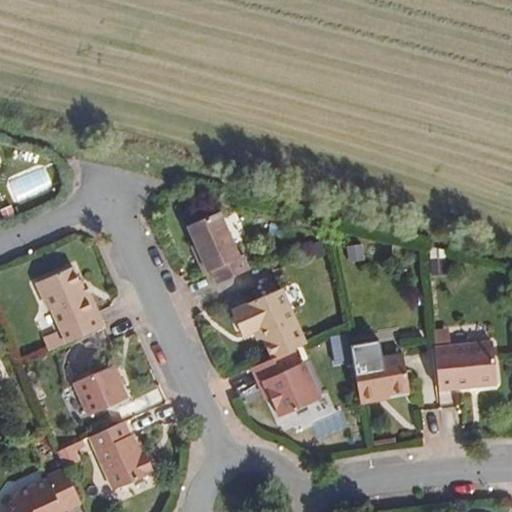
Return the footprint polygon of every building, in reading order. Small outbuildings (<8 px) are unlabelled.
[(208,297),(243,281),(236,268),(233,269),(211,225),(179,241),(187,258),(184,260),(195,286),(202,283),(208,297)] [(336,259),(339,274),(353,271),(351,257),(336,259)] [(35,350),(41,366),(97,340),(82,308),(78,310),(75,303),(64,282),(30,299),(43,324),(46,325),(56,349),(51,351),(48,343),(35,350)] [(246,342),(253,340),(256,348),(266,369),(244,378),(253,395),(257,393),(263,407),(271,427),(311,409),(297,374),(293,375),(284,360),(299,353),(274,299),(225,322),(236,346),(246,342)] [(250,350),(256,348),(253,340),(246,342),(250,350)] [(479,354),(424,358),(429,400),(485,394),(479,354)] [(390,366),(344,374),(352,415),(370,412),(369,407),(397,402),(390,366)] [(119,412),(105,380),(66,398),(82,428),(119,412)] [(257,393),(253,395),(259,409),(263,407),(257,393)] [(122,449),(115,437),(83,451),(108,503),(149,487),(141,469),(136,472),(133,467),(124,448),(122,449)] [(64,460),(67,467),(76,463),(74,455),(64,460)] [(64,460),(51,466),(58,480),(60,484),(71,479),(67,467),(64,460)] [(49,511),(72,511),(60,484),(58,480),(40,489),(41,492),(49,511)] [(49,511),(41,492),(12,504),(6,511),(49,511)]
